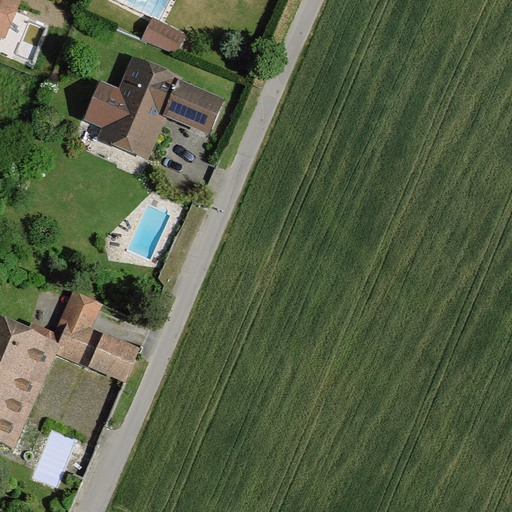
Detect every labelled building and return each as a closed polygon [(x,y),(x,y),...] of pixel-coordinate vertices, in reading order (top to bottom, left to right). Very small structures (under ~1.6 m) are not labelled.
[(0,0),(0,40),(4,42),(18,6),(0,0)] [(147,42),(174,54),(182,38),(168,30),(164,37),(152,31),(147,42)] [(262,55),(247,49),(237,69),(252,77),(262,55)] [(114,119),(110,130),(128,138),(125,145),(144,154),(163,115),(207,133),(218,105),(177,88),(177,86),(135,68),(126,90),(104,81),(92,110),(114,119)] [(106,137),(125,145),(128,138),(110,130),(106,137)] [(70,325),(89,334),(95,320),(100,308),(77,297),(65,322),(70,325)] [(84,364),(96,337),(89,334),(70,325),(59,349),(0,323),(0,443),(14,450),(15,447),(7,443),(22,408),(49,349),(84,364)] [(91,367),(103,340),(96,337),(84,364),(91,367)] [(103,340),(91,367),(125,382),(137,354),(103,340)]
